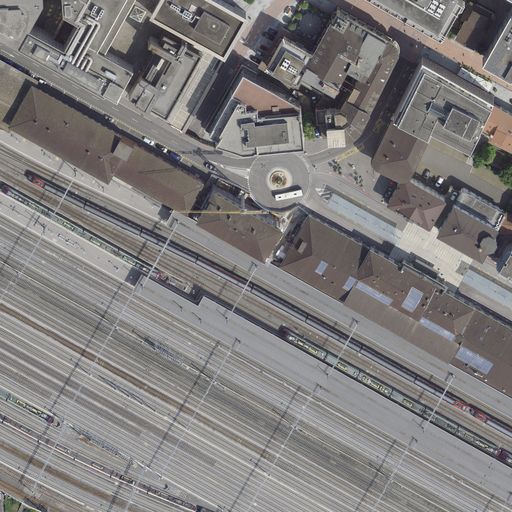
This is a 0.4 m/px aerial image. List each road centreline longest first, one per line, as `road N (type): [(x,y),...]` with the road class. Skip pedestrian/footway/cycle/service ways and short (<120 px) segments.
road 1 (tertiary): [(0,480),(207,107)]
road 2 (residential): [(0,48),(157,134),(255,176)]
road 3 (residential): [(511,311),(296,191)]
road 4 (residential): [(299,180),(345,190),(511,284)]
road 5 (residential): [(415,36),(368,130),(294,166)]
road 6 (residential): [(207,107),(244,42),(282,0)]
